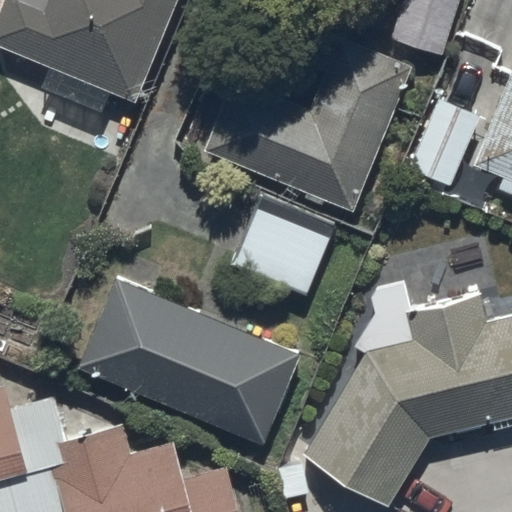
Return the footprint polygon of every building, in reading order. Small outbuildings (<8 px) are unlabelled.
[(0,0),(0,37),(135,93),(173,0),(0,0)] [(401,0),(391,32),(443,48),(457,0),(401,0)] [(203,143),(353,203),(412,57),(338,27),(308,100),(233,70),(203,143)] [(511,61),(473,158),(511,174),(511,61)] [(409,158),(450,176),(479,109),(438,91),(409,158)] [(234,257),(307,287),(335,220),(262,190),(234,257)] [(78,360),(262,437),(301,347),(116,270),(78,360)] [(430,431),(511,410),(511,309),(486,316),(479,288),(407,306),(414,333),(366,344),(304,448),(389,499),(430,431)] [(241,511),(227,460),(185,471),(174,434),(131,446),(123,417),(67,432),(55,387),(11,400),(5,378),(0,379),(0,511),(241,511)]
